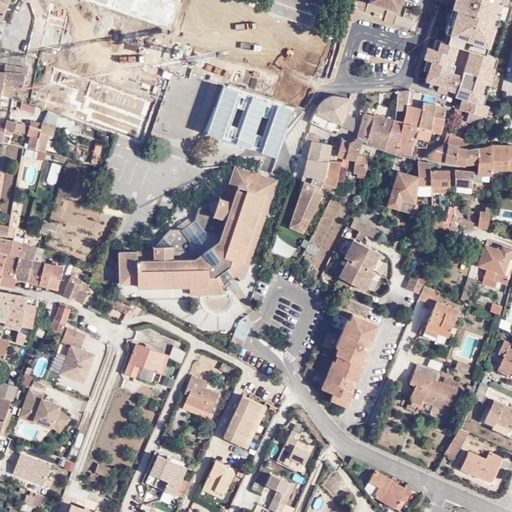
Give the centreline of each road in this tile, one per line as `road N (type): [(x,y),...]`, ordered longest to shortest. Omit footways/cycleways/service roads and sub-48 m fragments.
road 1 (residential): [(495,511),(344,440),(292,378)]
road 2 (residential): [(120,323),(68,300),(0,285)]
